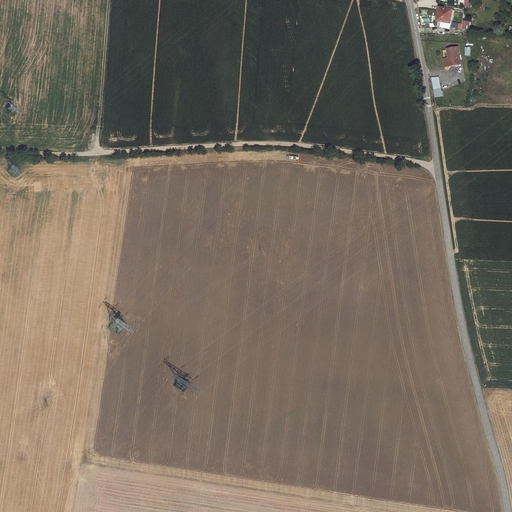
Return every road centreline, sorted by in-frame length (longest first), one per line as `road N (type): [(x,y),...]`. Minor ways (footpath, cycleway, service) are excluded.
road 1 (unclassified): [(508,511),(471,363),(409,0)]
road 2 (track): [(438,167),(276,140),(78,154),(0,151)]
road 3 (track): [(97,152),(108,0)]
